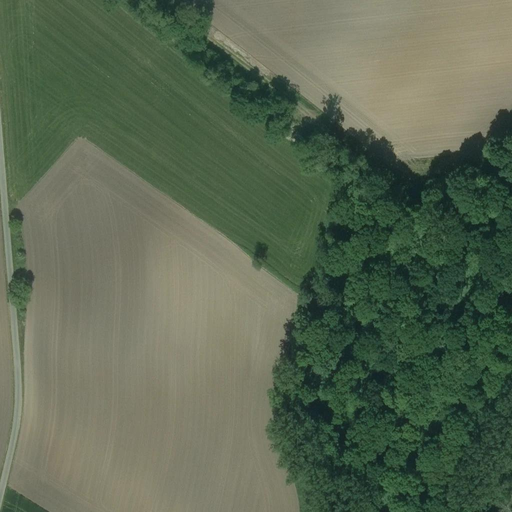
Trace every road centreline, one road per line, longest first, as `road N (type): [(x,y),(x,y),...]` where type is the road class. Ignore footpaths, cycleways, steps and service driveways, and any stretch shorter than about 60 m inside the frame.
road 1 (track): [(511,290),(164,0)]
road 2 (unclassified): [(0,153),(18,410),(0,496)]
